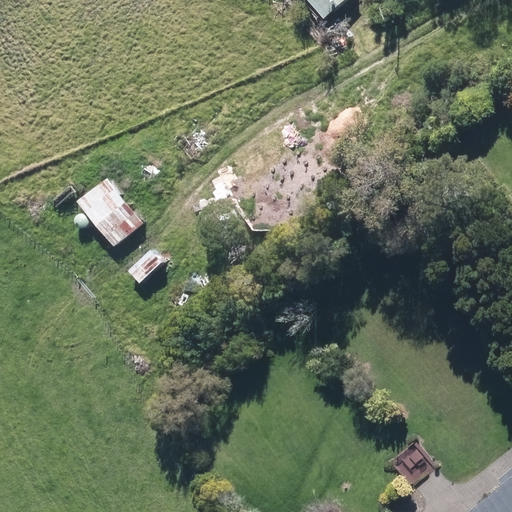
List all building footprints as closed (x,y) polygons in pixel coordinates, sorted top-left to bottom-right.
[(354,0),(310,0),(327,21),(354,0)] [(365,164),(329,119),(261,173),(297,218),(365,164)] [(111,181),(81,204),(116,249),(146,225),(111,181)] [(148,243),(128,261),(135,269),(132,272),(143,286),(167,265),(148,243)] [(511,511),(511,481),(476,511),(511,511)]
